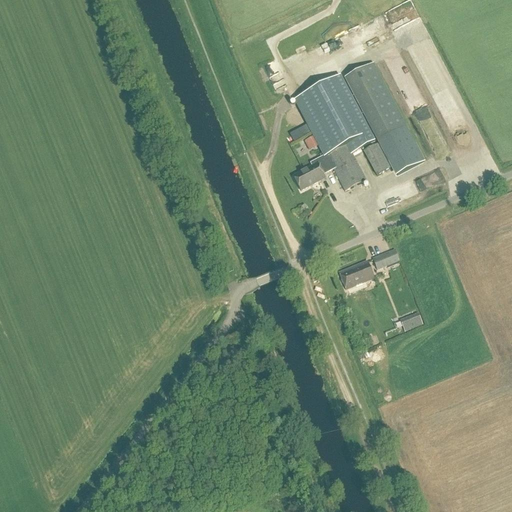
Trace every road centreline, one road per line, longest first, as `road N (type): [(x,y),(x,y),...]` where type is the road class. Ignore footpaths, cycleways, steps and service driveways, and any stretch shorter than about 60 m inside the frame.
road 1 (unclassified): [(80,511),(213,344),(241,291),(511,174)]
road 2 (track): [(394,511),(293,268)]
